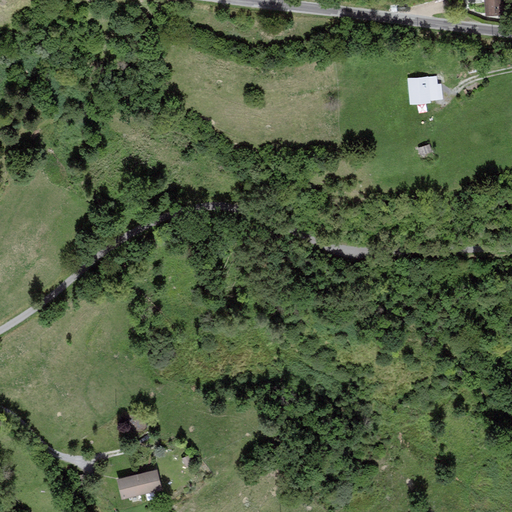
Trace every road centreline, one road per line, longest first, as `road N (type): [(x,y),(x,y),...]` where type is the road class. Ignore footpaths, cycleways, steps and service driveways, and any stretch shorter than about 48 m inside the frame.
road 1 (track): [(511,252),(343,252),(249,214),(203,209),(134,235),(0,332)]
road 2 (unclassified): [(224,0),(511,34)]
